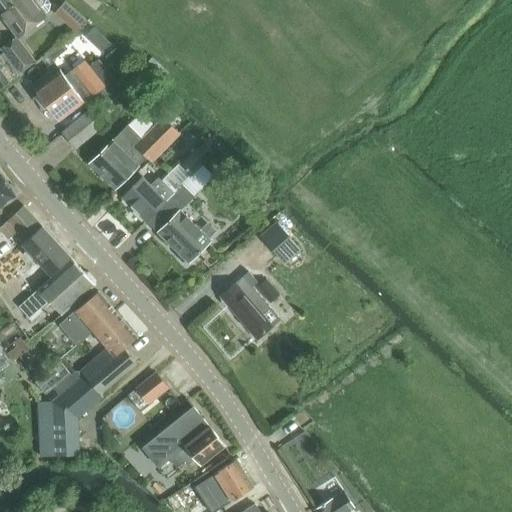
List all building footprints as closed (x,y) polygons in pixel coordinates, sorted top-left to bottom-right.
[(45,16),(44,16),(49,12),(51,4),(47,0),(35,0),(34,2),(32,0),(0,0),(0,9),(19,35),(45,16)] [(57,11),(78,30),(88,19),(67,0),(57,11)] [(107,50),(113,42),(94,27),(88,35),(107,50)] [(19,72),(32,61),(15,38),(1,49),(19,72)] [(54,49),(48,53),(53,60),(59,55),(54,49)] [(151,57),(145,64),(163,80),(169,73),(151,57)] [(61,121),(86,101),(90,107),(118,84),(98,59),(89,65),(87,62),(85,60),(74,70),(76,73),(68,79),(61,69),(36,89),(61,121)] [(100,123),(89,109),(61,133),(75,150),(95,133),(100,123)] [(122,132),(90,164),(116,189),(148,157),(152,161),(181,132),(166,117),(144,139),(129,125),(122,132)] [(204,142),(181,165),(190,174),(213,152),(204,142)] [(174,193),(147,221),(189,263),(212,240),(192,221),(181,211),(194,197),(193,196),(213,177),(202,165),(174,193)] [(0,171),(0,207),(17,197),(0,171)] [(123,197),(147,221),(174,193),(158,177),(153,182),(151,180),(148,183),(142,177),(123,197)] [(24,205),(0,226),(0,228),(8,238),(14,233),(23,243),(42,225),(24,205)] [(276,221),(259,236),(284,264),(301,250),(276,221)] [(34,256),(51,274),(53,271),(70,256),(42,225),(23,243),(27,248),(23,252),(30,259),(34,256)] [(55,273),(37,289),(19,307),(32,321),(42,312),(40,309),(49,301),(61,315),(94,285),(95,278),(88,270),(84,271),(70,256),(53,271),(55,273)] [(258,339),(281,320),(245,277),(223,297),(258,339)] [(266,279),(256,288),(269,303),(280,294),(266,279)] [(61,324),(69,335),(77,345),(92,332),(92,331),(95,328),(97,330),(100,327),(99,326),(103,324),(101,321),(115,310),(100,292),(76,312),(61,324)] [(92,331),(92,332),(107,349),(114,358),(126,348),(138,338),(115,310),(101,321),(103,324),(99,326),(100,327),(97,330),(95,328),(92,331)] [(84,375),(59,396),(78,419),(103,398),(100,395),(139,363),(126,348),(114,358),(107,349),(80,371),(84,375)] [(14,349),(6,354),(12,362),(20,357),(14,349)] [(56,393),(49,399),(52,402),(59,396),(84,375),(80,371),(75,371),(53,389),(56,393)] [(155,372),(126,395),(139,411),(168,388),(155,372)] [(79,455),(77,421),(78,419),(59,396),(52,402),(49,399),(47,401),(37,401),(40,457),(79,455)] [(161,467),(170,459),(176,468),(185,463),(186,466),(196,458),(201,464),(225,445),(195,408),(145,448),(161,467)] [(211,501),(219,496),(226,491),(232,501),(254,487),(236,460),(215,474),(219,480),(204,489),(211,501)] [(350,511),(354,508),(343,489),(315,508),(317,511),(350,511)]
